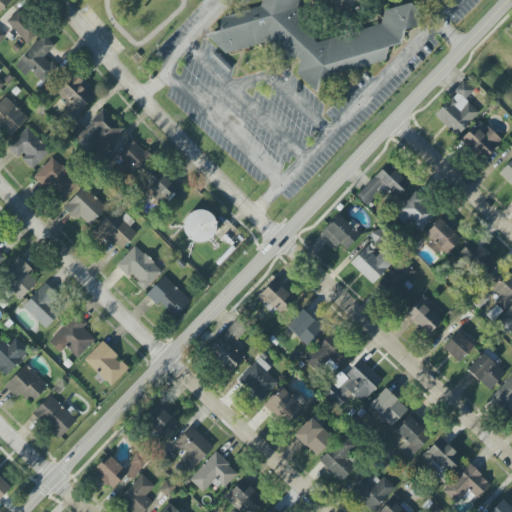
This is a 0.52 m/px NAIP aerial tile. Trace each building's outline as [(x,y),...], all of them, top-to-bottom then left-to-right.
[(0,0),(0,12),(11,0),(0,0)] [(316,42),(307,36),(300,9),(300,0),(261,0),(261,7),(221,17),(220,31),(209,34),(206,39),(220,48),(222,55),(258,46),(266,46),(287,59),(298,60),(297,77),(317,89),(324,77),(386,62),(387,47),(401,44),(402,31),(419,26),(413,3),(382,11),(381,25),(316,42)] [(40,32),(21,8),(6,20),(25,44),(40,32)] [(25,76),(31,71),(43,84),(57,71),(44,57),(55,47),(44,36),(14,65),(25,76)] [(69,104),(60,113),(70,122),(96,95),(78,79),(74,83),(68,77),(55,91),(69,104)] [(457,136),(479,113),(465,99),(473,91),(464,82),(434,114),(457,136)] [(28,118),(5,97),(0,102),(0,125),(11,136),(28,118)] [(123,129),(102,109),(89,123),(96,130),(91,135),(78,122),(70,130),(98,156),(123,129)] [(485,160),(502,141),(479,120),(461,139),(485,160)] [(50,153),(27,128),(7,147),(18,159),(20,158),(32,170),(50,153)] [(132,178),(151,158),(131,139),(112,160),(132,178)] [(60,203),(79,185),(53,157),(34,176),(60,203)] [(511,186),(511,158),(498,174),(511,186)] [(410,184),(388,163),(356,195),(367,206),(385,187),(396,199),(410,184)] [(75,220),(79,217),(89,226),(106,208),(83,187),(63,209),(75,220)] [(436,214),(414,193),(394,214),(404,224),(408,220),(420,231),(436,214)] [(209,245),(219,218),(191,208),(181,234),(209,245)] [(137,234),(129,227),(134,222),(125,214),(121,219),(112,210),(90,234),(100,244),(107,237),(121,250),(137,234)] [(344,253),(360,235),(339,215),(322,232),(344,253)] [(458,229),(443,215),(425,234),(432,241),(426,246),(440,259),(459,238),(453,233),(458,229)] [(493,260),(470,240),(455,257),(478,277),(493,260)] [(377,253),(367,244),(350,264),(373,285),(394,261),(380,249),(377,253)] [(117,265),(137,283),(135,284),(143,291),(162,271),(134,246),(117,265)] [(31,270),(19,257),(0,276),(0,280),(20,300),(36,282),(27,274),(31,270)] [(407,281),(416,273),(404,260),(379,283),(398,304),(415,289),(407,281)] [(500,297),(495,302),(502,310),(511,301),(511,276),(503,267),(487,282),(500,297)] [(174,318),(190,301),(164,276),(146,295),(156,305),(158,303),(174,318)] [(257,298),(279,318),(296,301),(274,280),(257,298)] [(45,329),(61,312),(50,302),(57,294),(45,283),(22,307),(45,329)] [(431,303),(423,295),(405,314),(428,335),(442,320),(428,306),(431,303)] [(324,332),(303,309),(286,325),(307,348),(324,332)] [(66,347),(76,358),(94,341),(83,329),(86,325),(76,315),(48,341),(60,353),(66,347)] [(229,373),(243,357),(232,347),(247,329),(237,320),(206,353),(229,373)] [(442,350),(460,363),(474,345),(456,332),(442,350)] [(333,372),(349,355),(327,335),(304,360),(317,371),(324,364),(333,372)] [(0,369),(6,375),(29,351),(15,338),(8,345),(0,336),(0,369)] [(129,368),(101,342),(84,361),(111,386),(129,368)] [(466,369),(489,391),(505,373),(493,361),(497,357),(487,348),(466,369)] [(237,381),(259,401),(277,382),(266,373),(271,368),(259,357),(237,381)] [(382,381),(357,357),(322,393),(337,407),(350,394),(360,404),(382,381)] [(30,404),(48,387),(27,364),(4,386),(16,399),(22,394),(30,404)] [(511,375),(492,396),(511,415),(511,375)] [(297,392),(291,397),(282,387),(264,404),(283,424),(307,402),(297,392)] [(369,406),(391,427),(408,410),(385,389),(369,406)] [(32,414),(59,439),(77,420),(50,395),(32,414)] [(175,414),(161,400),(143,419),(164,440),(178,425),(171,418),(175,414)] [(398,448),(410,459),(432,436),(411,416),(395,432),(404,441),(398,448)] [(316,456),(333,438),(311,417),(294,435),(316,456)] [(213,447),(191,426),(174,444),(185,454),(179,461),(191,471),(213,447)] [(444,477),(463,458),(440,437),(422,457),(444,477)] [(318,460),(340,482),(355,468),(345,457),(352,450),(342,438),(318,460)] [(203,492),(213,481),(222,490),(238,473),(215,452),(189,480),(203,492)] [(146,458),(136,453),(125,476),(135,481),(146,458)] [(112,490),(127,473),(108,455),(92,471),(112,490)] [(442,491),(455,504),(468,490),(477,499),(491,484),(468,463),(442,491)] [(395,488),(383,476),(377,482),(367,473),(350,491),(373,511),(395,488)] [(0,498),(12,487),(0,474),(0,498)] [(144,511),(153,503),(145,496),(155,487),(141,474),(119,499),(132,511),(144,511)] [(253,511),(265,500),(242,479),(227,496),(244,511),(253,511)] [(411,511),(394,496),(378,511),(411,511)] [(511,511),(511,508),(501,500),(490,511),(511,511)]
